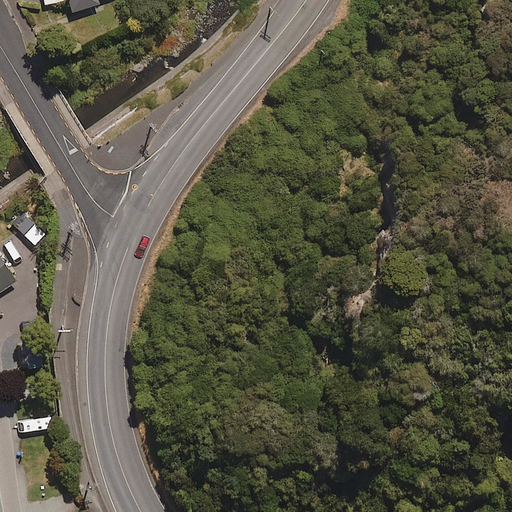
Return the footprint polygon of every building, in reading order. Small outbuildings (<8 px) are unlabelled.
[(46,0),(47,3),(55,0),(70,0),(74,11),(99,3),(98,0),(46,0)] [(130,42),(119,9),(71,23),(81,57),(130,42)] [(45,233),(22,212),(12,222),(35,244),(45,233)] [(0,292),(17,282),(0,255),(0,292)] [(41,345),(25,347),(27,368),(43,366),(41,345)]
